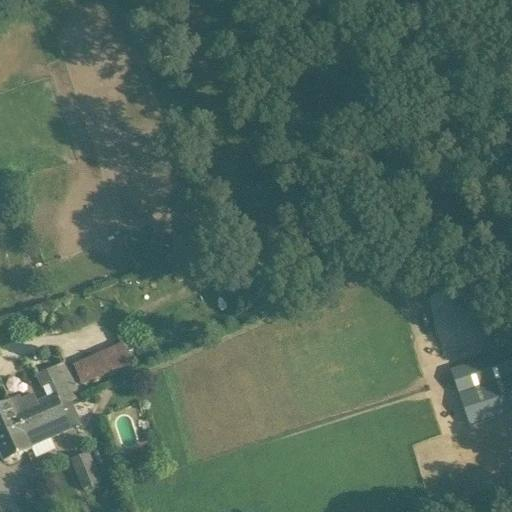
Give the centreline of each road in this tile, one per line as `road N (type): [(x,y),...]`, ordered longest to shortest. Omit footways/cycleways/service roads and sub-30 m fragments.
road 1 (track): [(264,137),(319,189),(511,320)]
road 2 (track): [(511,113),(321,124),(264,137)]
road 3 (track): [(264,137),(259,0)]
